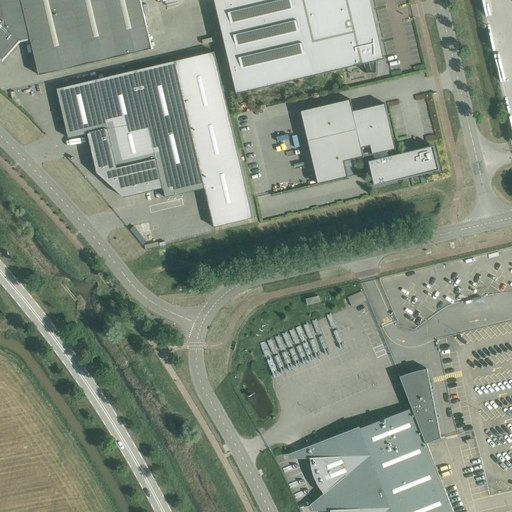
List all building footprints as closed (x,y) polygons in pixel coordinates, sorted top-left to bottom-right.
[(31,38),(21,0),(0,0),(0,56),(3,60),(20,41),(31,38)] [(21,0),(31,38),(39,75),(152,49),(140,0),(21,0)] [(214,0),(237,94),(365,64),(367,72),(365,72),(365,73),(377,74),(377,68),(378,65),(378,59),(377,52),(377,46),(377,43),(377,40),(376,34),(375,28),(375,25),(374,22),(373,16),(372,10),(370,5),(369,0),(214,0)] [(215,52),(175,61),(205,188),(214,227),(254,218),(245,179),(235,140),(226,101),(215,52)] [(175,61),(136,70),(157,159),(163,188),(166,198),(205,188),(175,61)] [(136,70),(57,89),(69,138),(88,134),(97,173),(124,197),(163,188),(157,159),(136,70)] [(351,99),(301,111),(319,184),(349,177),(345,161),(374,154),(387,151),(396,149),(386,103),(354,111),(351,99)] [(376,159),(369,161),(371,171),(371,172),(375,185),(390,182),(389,180),(412,175),(412,177),(420,175),(419,173),(437,169),(432,148),(425,149),(412,153),(412,151),(388,156),(387,151),(374,154),(376,159)] [(306,299),(308,305),(320,302),(319,296),(306,299)] [(441,438),(427,368),(422,370),(416,371),(411,373),(405,374),(400,376),(412,408),(427,443),(441,438)] [(453,511),(427,443),(412,408),(308,449),(311,458),(310,458),(311,466),(313,473),(316,480),(320,487),(324,493),(325,493),(332,510),(331,510),(330,511),(453,511)]
